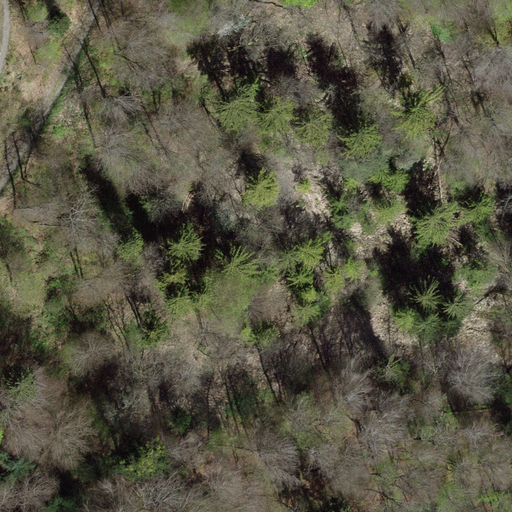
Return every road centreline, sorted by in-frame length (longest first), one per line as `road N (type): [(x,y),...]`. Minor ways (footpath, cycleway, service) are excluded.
road 1 (track): [(92,308),(91,211),(137,56),(135,0)]
road 2 (track): [(0,180),(34,130),(97,0)]
